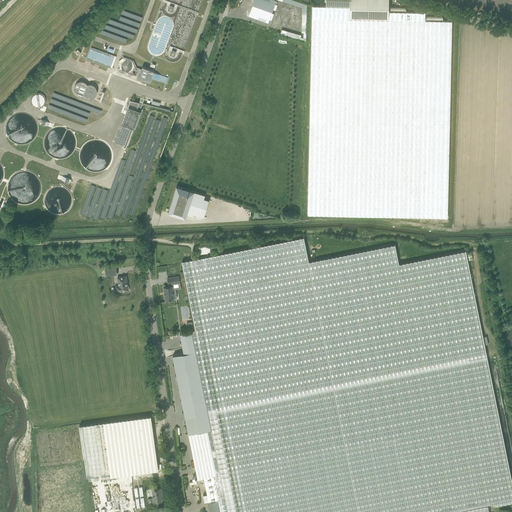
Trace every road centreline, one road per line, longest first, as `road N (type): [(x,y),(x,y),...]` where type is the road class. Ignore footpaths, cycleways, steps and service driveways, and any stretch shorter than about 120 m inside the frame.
road 1 (unclassified): [(179,511),(146,231),(226,0)]
road 2 (track): [(146,239),(0,246)]
